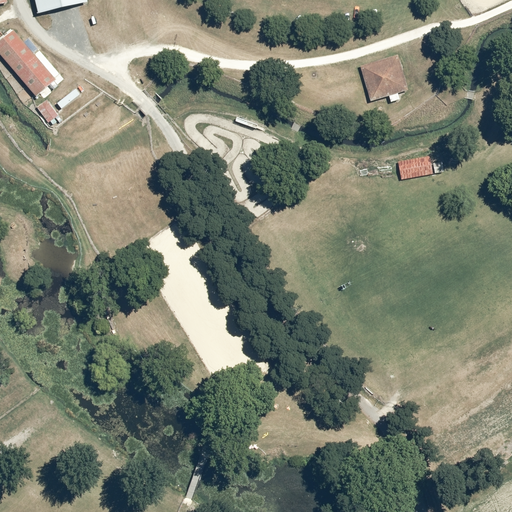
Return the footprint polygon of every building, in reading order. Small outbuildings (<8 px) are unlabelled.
[(60,72),(21,20),(0,36),(40,88),(60,72)] [(402,46),(364,57),(373,90),(411,79),(402,46)] [(76,88),(57,103),(61,109),(81,94),(76,88)] [(48,123),(50,122),(52,125),(56,122),(54,119),(58,115),(45,98),(35,106),(48,123)] [(432,148),(402,153),(405,171),(436,166),(432,148)]
